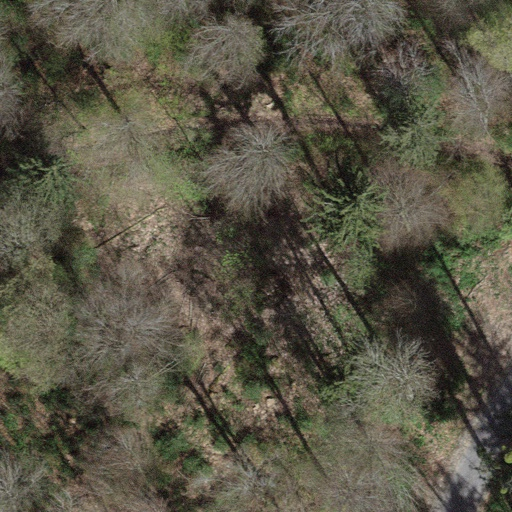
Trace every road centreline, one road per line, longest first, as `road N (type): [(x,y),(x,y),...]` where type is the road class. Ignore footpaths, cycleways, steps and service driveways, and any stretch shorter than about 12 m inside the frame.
road 1 (track): [(0,168),(269,120),(377,116),(511,141)]
road 2 (unclassified): [(458,511),(487,413),(511,384)]
